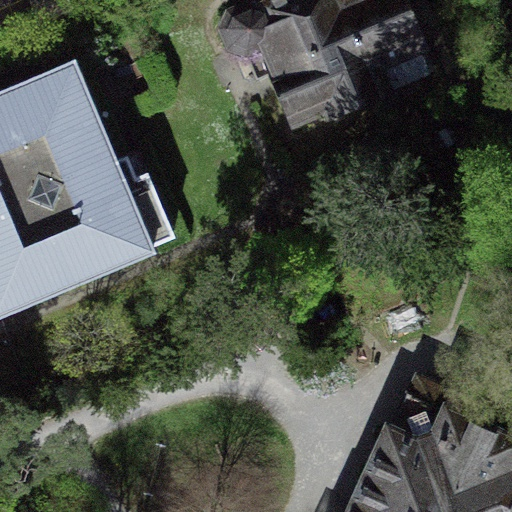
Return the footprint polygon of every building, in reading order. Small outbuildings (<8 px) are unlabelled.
[(25,0),(38,27),(68,14),(61,0),(25,0)] [(275,0),(226,22),(217,42),(228,65),(236,72),(248,72),(260,70),(294,146),(332,129),(336,138),(368,124),(397,111),(387,87),(432,67),(402,0),(275,0)] [(0,90),(0,312),(153,248),(152,245),(175,235),(138,149),(115,158),(74,59),(66,62),(0,90)] [(408,226),(338,256),(351,286),(363,317),(434,287),(408,226)] [(511,511),(511,437),(453,411),(459,397),(418,377),(411,392),(407,390),(364,484),(351,511),(511,511)]
